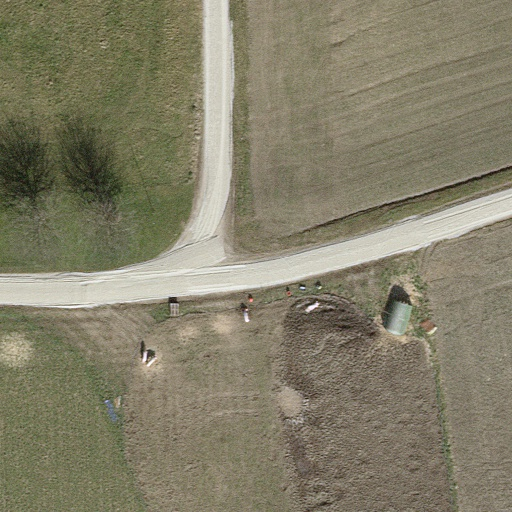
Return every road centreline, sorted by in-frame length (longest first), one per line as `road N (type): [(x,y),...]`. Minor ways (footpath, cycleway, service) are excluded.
road 1 (track): [(0,289),(237,277),(361,251),(511,204)]
road 2 (track): [(218,0),(218,153),(202,281)]
